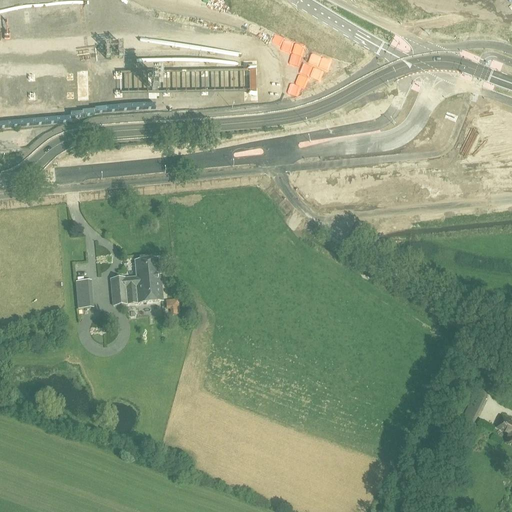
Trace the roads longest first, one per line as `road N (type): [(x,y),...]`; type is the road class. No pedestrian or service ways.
road 1 (unclassified): [(511,332),(322,223)]
road 2 (secondary): [(0,180),(199,161)]
road 3 (secondary): [(276,157),(395,139),(416,123),(438,75)]
road 4 (unclassified): [(322,223),(511,200)]
road 5 (secondary): [(417,64),(387,119),(275,142)]
road 6 (primary): [(301,0),(417,64)]
